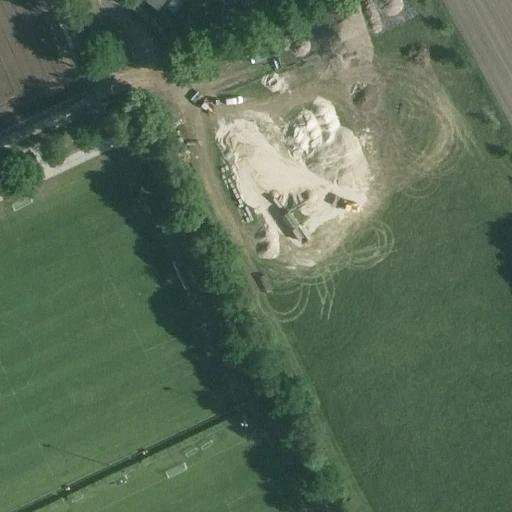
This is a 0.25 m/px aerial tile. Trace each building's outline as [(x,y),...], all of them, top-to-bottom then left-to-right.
[(242,0),(221,0),(222,12),(243,12),(242,0)] [(385,32),(408,24),(404,13),(381,22),(385,32)] [(129,44),(117,50),(134,81),(146,75),(129,44)] [(335,104),(353,96),(344,77),(326,85),(335,104)] [(223,116),(239,110),(233,94),(217,100),(223,116)] [(184,161),(196,156),(183,128),(172,133),(184,161)] [(342,509),(354,504),(343,479),(331,485),(342,509)]
